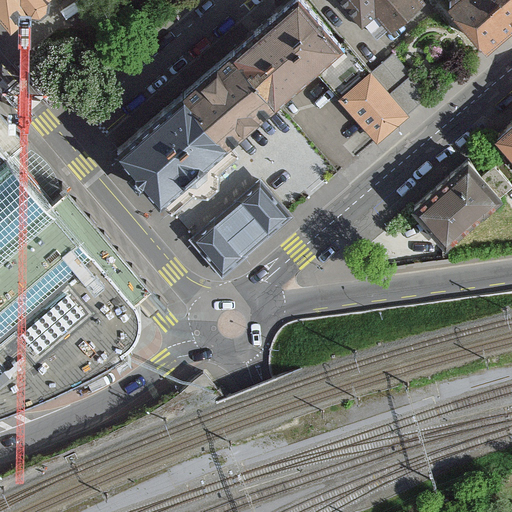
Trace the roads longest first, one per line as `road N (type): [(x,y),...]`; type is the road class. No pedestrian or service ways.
road 1 (unclassified): [(250,293),(511,73)]
road 2 (unclassified): [(260,315),(305,300),(511,270)]
road 3 (unclassified): [(239,0),(68,146)]
road 4 (unclassified): [(0,439),(193,344)]
road 5 (unclassified): [(196,291),(68,146)]
road 6 (unclassified): [(293,511),(239,353)]
